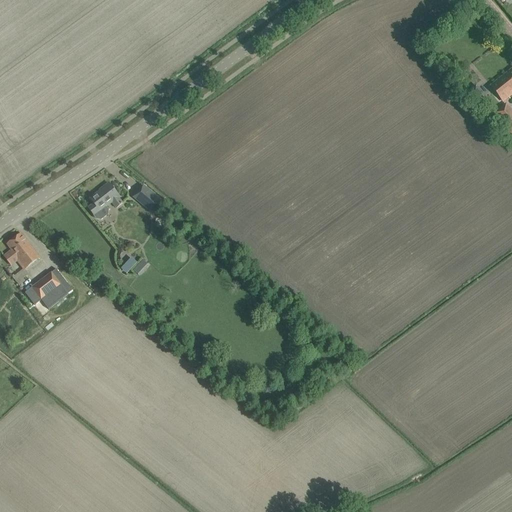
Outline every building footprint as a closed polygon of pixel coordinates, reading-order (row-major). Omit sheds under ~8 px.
[(503,101),(511,95),(511,94),(511,69),(491,86),(503,101)] [(481,94),(475,99),(478,103),(484,97),(481,94)] [(511,112),(506,104),(494,114),(511,136),(511,112)] [(119,197),(115,192),(109,184),(108,184),(103,188),(104,189),(91,199),(94,204),(89,209),(97,220),(101,220),(108,215),(109,210),(106,206),(111,202),(116,208),(122,204),(118,197),(119,197)] [(143,187),(134,197),(152,212),(161,202),(143,187)] [(21,234),(8,245),(12,250),(4,257),(11,266),(17,261),(24,270),(39,258),(21,234)] [(133,270),(137,275),(139,277),(149,266),(142,260),(133,270)] [(25,293),(25,294),(35,306),(41,301),(48,310),(68,294),(73,290),(57,271),(57,270),(56,269),(25,293)]
